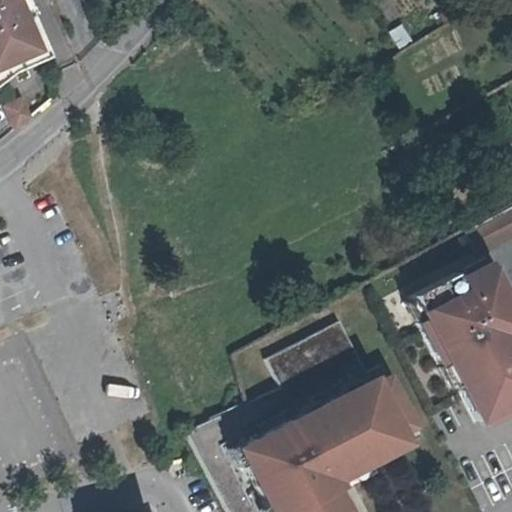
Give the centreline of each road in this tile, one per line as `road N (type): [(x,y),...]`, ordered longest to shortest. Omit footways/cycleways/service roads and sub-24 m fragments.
road 1 (residential): [(164,0),(72,106),(0,161)]
road 2 (residential): [(35,511),(136,489),(181,511)]
